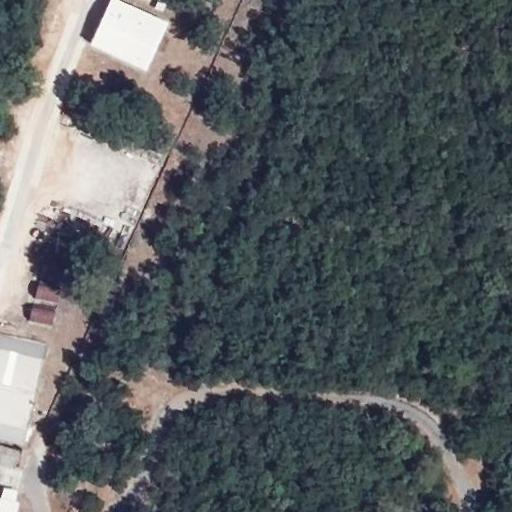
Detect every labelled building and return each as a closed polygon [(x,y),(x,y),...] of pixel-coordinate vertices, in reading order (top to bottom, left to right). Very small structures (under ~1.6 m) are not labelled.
[(110,0),(91,42),(147,67),(167,22),(118,0),(110,0)] [(39,275),(63,280),(65,267),(42,262),(39,275)] [(34,298),(58,303),(61,289),(37,284),(34,298)] [(30,320),(54,325),(57,312),(33,307),(30,320)] [(48,347),(0,336),(0,440),(25,446),(48,347)] [(0,463),(20,469),(24,451),(0,445),(0,463)] [(0,511),(13,511),(19,490),(0,485),(0,486),(0,511)]
